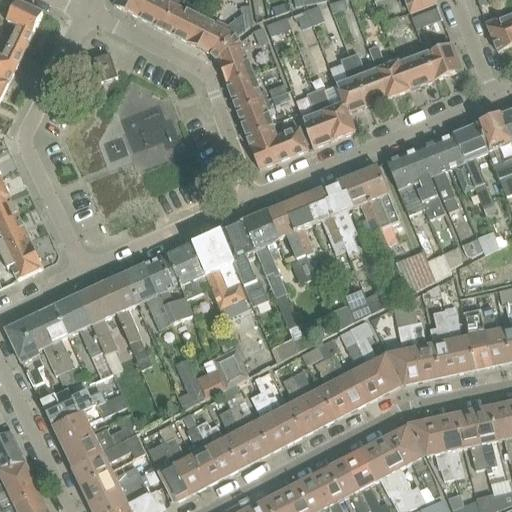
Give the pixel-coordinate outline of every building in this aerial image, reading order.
[(118,0),(115,8),(140,20),(149,0),(118,0)] [(160,0),(149,0),(140,20),(165,33),(179,4),(172,0),(170,5),(160,0)] [(310,0),(294,0),(295,1),(296,9),(306,7),(312,6),(310,0)] [(367,1),(366,0),(354,0),(350,1),(353,9),(368,5),(367,1)] [(405,0),(411,15),(437,6),(434,0),(405,0)] [(489,5),(487,0),(476,0),(480,8),(489,5)] [(346,2),(330,7),(332,15),(348,10),(346,2)] [(44,16),(18,4),(8,23),(19,29),(12,45),(26,52),(43,18),(44,16)] [(179,4),(165,33),(189,45),(201,21),(184,12),(186,8),(179,4)] [(288,5),(273,11),(276,18),(291,13),(288,5)] [(250,8),(241,10),(243,17),(245,29),(250,28),(254,28),(250,8)] [(319,9),(307,13),(313,28),(324,24),(319,10),(319,9)] [(443,22),(438,9),(412,19),(411,20),(416,33),(443,22)] [(302,32),(313,28),(307,13),(296,17),(302,32)] [(399,20),(384,26),(387,34),(402,28),(399,20)] [(499,55),(511,49),(511,20),(502,25),(500,20),(487,26),(499,55)] [(211,57),(215,60),(238,43),(232,36),(201,21),(189,45),(211,57)] [(292,32),(288,21),(267,29),(271,39),(292,32)] [(260,49),(269,45),(263,30),(254,34),(260,49)] [(228,88),(254,78),(242,48),(238,43),(215,60),(218,63),(228,88)] [(26,52),(12,45),(4,61),(0,58),(0,82),(9,86),(26,52)] [(462,73),(453,47),(426,57),(436,83),(462,73)] [(379,49),(369,53),(377,73),(388,101),(410,93),(400,67),(399,65),(387,70),(379,49)] [(94,62),(98,75),(102,85),(118,80),(115,70),(110,57),(94,62)] [(359,57),(350,60),(369,109),(388,101),(377,73),(367,77),(359,57)] [(410,93),(436,83),(426,57),(400,67),(410,93)] [(349,84),(337,89),(344,108),(345,107),(348,116),(369,109),(350,60),(341,63),(342,66),(349,84)] [(254,78),(228,88),(238,114),(288,95),(285,88),(261,97),(254,78)] [(0,103),(9,86),(0,82),(0,103)] [(325,91),(316,94),(335,143),(356,135),(348,116),(345,107),(344,108),(337,89),(326,93),(325,91)] [(316,119),(303,123),(314,151),(335,143),(316,94),(307,97),(316,119)] [(288,95),(238,114),(248,140),(274,130),(267,112),(291,102),(288,95)] [(121,116),(138,170),(180,156),(163,103),(121,116)] [(511,114),(501,119),(511,146),(511,114)] [(511,146),(501,119),(478,128),(490,156),(506,199),(511,196),(511,146)] [(475,129),(454,138),(475,189),(476,191),(483,210),(493,206),(485,185),(476,161),(486,158),(490,156),(478,128),(475,129)] [(260,172),(308,153),(300,132),(278,140),(274,130),(248,140),(260,172)] [(476,191),(454,138),(439,144),(450,174),(456,171),(466,195),(476,191)] [(422,151),(419,152),(425,165),(428,164),(433,177),(449,216),(459,212),(455,200),(445,176),(450,174),(439,144),(422,151)] [(419,152),(403,158),(415,188),(422,204),(425,213),(430,224),(445,218),(431,182),(430,178),(433,177),(428,164),(425,165),(419,152)] [(403,158),(387,165),(409,220),(425,213),(422,204),(415,188),(403,158)] [(358,177),(384,238),(388,249),(398,245),(392,229),(401,225),(378,169),(358,177)] [(342,183),(340,184),(352,212),(353,212),(362,208),(367,220),(361,222),(370,244),(376,242),(384,238),(358,177),(342,183)] [(0,203),(10,199),(1,181),(0,181),(0,203)] [(350,213),(352,212),(340,184),(321,192),(346,253),(349,260),(360,255),(354,239),(358,238),(348,214),(350,213)] [(321,192),(303,199),(315,228),(316,227),(323,224),(336,258),(346,253),(321,192)] [(0,228),(19,219),(10,199),(0,203),(0,228)] [(313,228),(315,228),(303,199),(284,207),(306,259),(315,282),(324,278),(305,232),(313,228)] [(268,214),(266,215),(278,243),(279,243),(288,239),(298,262),(306,259),(284,207),(268,214)] [(277,244),(278,243),(266,215),(264,215),(244,224),(258,259),(266,279),(288,332),(299,327),(280,278),(274,263),(280,260),(274,246),(277,245),(277,244)] [(19,219),(0,228),(0,254),(2,259),(31,245),(19,219)] [(258,259),(244,224),(223,234),(242,281),(250,299),(254,309),(271,303),(267,293),(263,283),(257,280),(250,263),(258,259)] [(237,283),(242,281),(223,234),(194,247),(209,283),(225,324),(241,318),(237,306),(245,303),(237,283)] [(493,235),(477,242),(482,255),(484,259),(499,251),(493,235)] [(393,260),(388,249),(384,238),(376,242),(385,264),(393,260)] [(471,261),(482,255),(477,242),(462,248),(466,259),(471,261)] [(2,259),(8,271),(11,269),(18,283),(43,271),(43,270),(31,245),(2,259)] [(194,247),(168,259),(181,288),(186,299),(187,303),(203,296),(199,287),(209,283),(194,247)] [(458,250),(443,256),(449,272),(462,265),(462,261),(458,250)] [(408,298),(435,284),(427,264),(423,254),(395,266),(408,297),(408,298)] [(443,256),(427,264),(435,284),(451,276),(449,272),(443,256)] [(186,299),(172,305),(167,294),(181,288),(168,259),(145,269),(172,328),(194,318),(187,303),(186,299)] [(298,264),(297,264),(306,286),(315,282),(306,259),(298,262),(298,264)] [(145,269),(126,277),(139,307),(148,303),(161,333),(172,328),(145,269)] [(139,307),(126,277),(104,287),(117,317),(130,347),(142,373),(153,368),(141,342),(128,312),(136,308),(139,307)] [(441,286),(429,293),(431,302),(444,299),(441,286)] [(114,318),(117,317),(104,287),(100,288),(79,299),(113,377),(123,372),(115,354),(118,353),(105,322),(114,318)] [(344,301),(349,312),(354,325),(372,316),(366,300),(363,293),(344,301)] [(366,300),(372,316),(390,307),(384,293),(366,300)] [(79,299),(56,310),(68,338),(80,333),(102,382),(113,377),(79,299)] [(404,354),(389,357),(405,388),(412,387),(424,384),(411,327),(407,313),(408,312),(407,304),(405,305),(395,310),(404,354)] [(79,386),(71,370),(75,369),(62,341),(68,338),(56,310),(40,317),(65,373),(71,386),(72,389),(79,386)] [(445,312),(445,314),(459,377),(476,373),(469,339),(462,341),(456,310),(445,312)] [(493,310),(481,312),(493,369),(511,365),(504,332),(498,333),(493,310)] [(408,312),(407,313),(411,327),(424,384),(442,380),(434,347),(428,349),(422,324),(419,325),(416,311),(408,312)] [(336,317),(342,332),(354,325),(349,312),(336,317)] [(481,312),(464,316),(469,339),(476,373),(493,369),(481,312)] [(431,332),(430,332),(434,347),(442,380),(459,377),(445,314),(434,316),(438,331),(431,332)] [(63,390),(71,386),(65,373),(40,317),(23,325),(36,353),(43,349),(57,377),(63,390)] [(333,320),(314,328),(320,343),(339,333),(333,320)] [(7,333),(34,389),(44,384),(38,371),(44,369),(36,353),(23,325),(7,333)] [(352,333),(358,345),(385,397),(400,389),(385,359),(379,362),(368,340),(373,337),(369,329),(369,328),(368,327),(367,326),(366,326),(365,326),(364,326),(352,333)] [(385,397),(358,345),(352,333),(342,338),(348,350),(360,371),(353,375),(369,406),(385,397)] [(304,340),(293,345),(297,355),(308,349),(304,340)] [(335,341),(319,350),(324,360),(325,361),(352,414),(369,406),(353,375),(347,378),(336,356),(341,353),(335,341)] [(293,345),(293,343),(272,353),(277,366),(297,355),(293,345)] [(238,351),(214,363),(218,372),(227,392),(237,386),(251,379),(246,368),(238,351)] [(325,361),(315,366),(327,389),(321,392),(337,422),(352,414),(325,361)] [(179,400),(185,413),(205,403),(196,383),(187,362),(175,367),(188,396),(179,400)] [(218,372),(196,383),(205,403),(221,395),(227,392),(218,372)] [(304,373),(294,378),(321,430),(337,422),(321,392),(315,395),(304,373)] [(296,405),(290,409),(305,438),(321,430),(294,378),(284,383),(296,405)] [(260,380),(255,383),(261,395),(288,447),(305,438),(290,409),(283,412),(272,389),(267,392),(260,380)] [(227,392),(221,395),(223,399),(230,412),(257,464),(273,455),(257,425),(250,429),(234,399),(242,395),(239,391),(237,386),(227,392)] [(41,404),(53,430),(107,405),(101,394),(88,401),(86,396),(74,402),(69,391),(41,404)] [(263,422),(257,425),(273,455),(288,447),(261,395),(252,400),(263,422)] [(64,452),(94,438),(89,427),(115,415),(128,409),(123,398),(107,405),(53,430),(64,452)] [(511,420),(509,407),(491,410),(498,443),(505,442),(510,464),(511,464),(511,466),(511,420)] [(491,410),(474,414),(486,469),(487,475),(492,473),(491,468),(496,467),(492,444),(498,443),(491,410)] [(230,412),(220,417),(231,438),(225,441),(241,472),(257,464),(230,412)] [(486,469),(474,414),(458,418),(465,450),(470,449),(475,472),(486,469)] [(225,480),(198,428),(191,416),(184,420),(190,432),(188,433),(199,455),(192,459),(208,489),(225,480)] [(457,452),(465,450),(458,418),(440,421),(453,480),(463,478),(457,452)] [(444,482),(453,480),(440,421),(413,427),(411,429),(428,459),(437,457),(440,471),(442,471),(444,482)] [(207,423),(198,428),(225,480),(241,472),(225,441),(218,427),(211,431),(207,423)] [(0,471),(26,466),(8,427),(0,430),(0,471)] [(94,438),(64,452),(73,471),(135,439),(140,437),(135,427),(123,433),(110,439),(106,432),(94,438)] [(392,439),(408,469),(414,466),(425,487),(428,492),(429,491),(435,503),(440,500),(435,483),(407,430),(392,439)] [(82,489),(112,474),(108,466),(129,455),(133,462),(144,457),(135,439),(73,471),(82,489)] [(419,491),(414,493),(403,472),(408,469),(392,439),(376,447),(409,511),(412,511),(427,506),(419,491)] [(175,440),(164,445),(192,497),(208,489),(192,459),(186,462),(175,440)] [(160,447),(149,453),(160,475),(176,506),(192,497),(164,445),(162,441),(158,443),(160,447)] [(360,455),(376,486),(383,482),(394,503),(398,511),(409,511),(376,447),(360,455)] [(389,511),(387,507),(383,509),(372,488),(376,486),(360,455),(345,463),(369,511),(389,511)] [(329,471),(345,501),(352,498),(359,511),(369,511),(345,463),(329,471)] [(0,495),(33,481),(26,466),(0,471),(0,478),(3,485),(0,487),(0,495)] [(82,489),(90,506),(142,479),(136,469),(115,480),(112,474),(82,489)] [(344,511),(340,504),(341,504),(345,501),(329,471),(314,479),(330,511),(344,511)] [(142,479),(90,506),(93,511),(118,511),(150,495),(145,485),(148,484),(145,478),(142,479)] [(298,487),(310,511),(330,511),(314,479),(298,487)] [(33,481),(0,495),(0,505),(1,506),(3,511),(4,511),(40,495),(33,481)] [(291,511),(310,511),(298,487),(283,495),(291,511)] [(150,495),(118,511),(163,511),(166,511),(160,498),(157,492),(150,495)] [(497,511),(503,511),(511,508),(511,495),(511,494),(494,498),(497,511)] [(40,511),(47,509),(40,495),(4,511),(40,511)] [(267,503),(271,511),(291,511),(283,495),(267,503)] [(493,496),(477,500),(477,502),(479,511),(497,511),(494,498),(493,496)] [(451,511),(447,502),(424,511),(451,511)] [(465,511),(479,511),(477,502),(464,508),(465,511)] [(271,511),(267,503),(251,511),(271,511)]
